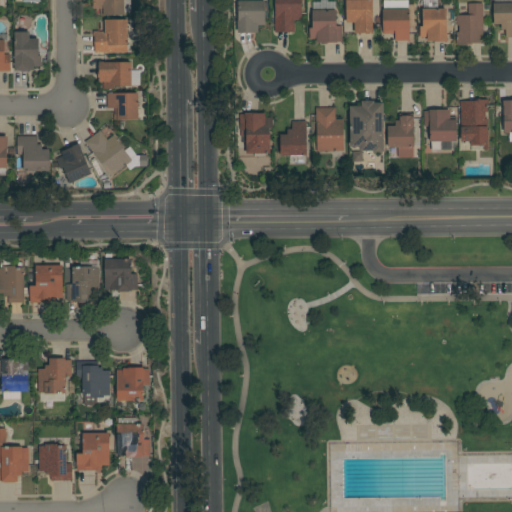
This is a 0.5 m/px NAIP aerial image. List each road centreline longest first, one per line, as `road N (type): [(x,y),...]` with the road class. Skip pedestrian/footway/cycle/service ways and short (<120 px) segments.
road 1 (tertiary): [(179,228),(183,511)]
road 2 (residential): [(511,75),(287,78)]
road 3 (tertiary): [(207,218),(207,11)]
road 4 (tertiary): [(210,511),(207,344)]
road 5 (tertiary): [(349,222),(511,219)]
road 6 (tertiary): [(179,206),(33,208)]
road 7 (tertiary): [(207,218),(349,222)]
road 8 (tertiary): [(207,344),(207,218)]
road 9 (residential): [(125,508),(0,511)]
road 10 (residential): [(0,332),(123,332)]
road 11 (residential): [(287,78),(267,57),(252,63),(247,78),(252,92),(267,98),(287,78)]
